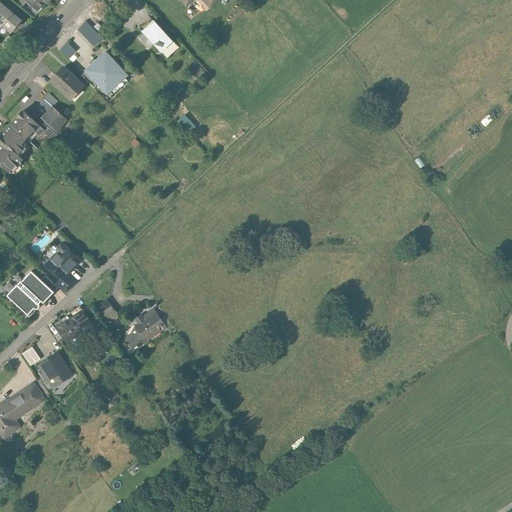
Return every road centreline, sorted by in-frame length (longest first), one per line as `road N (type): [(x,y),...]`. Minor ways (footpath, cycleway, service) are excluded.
road 1 (track): [(394,0),(121,252)]
road 2 (residential): [(0,362),(121,252)]
road 3 (residential): [(0,94),(80,0)]
